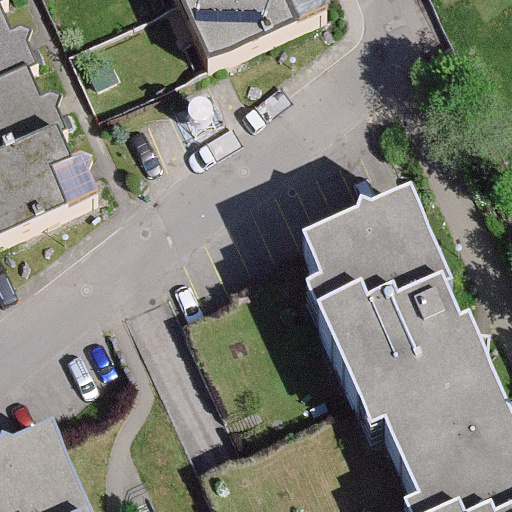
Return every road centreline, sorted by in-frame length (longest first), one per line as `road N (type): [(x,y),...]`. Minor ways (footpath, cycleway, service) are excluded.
road 1 (residential): [(393,64),(0,361)]
road 2 (residential): [(511,320),(393,64)]
